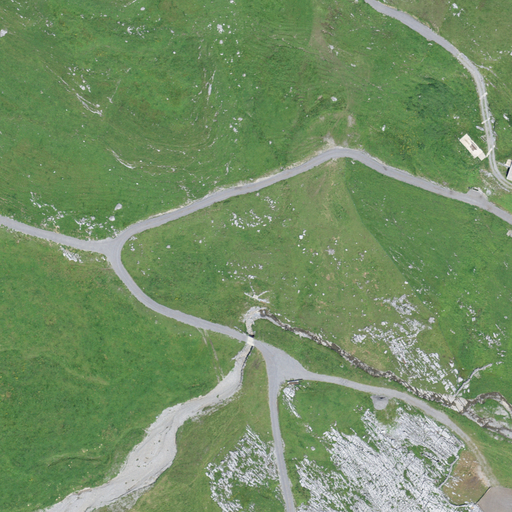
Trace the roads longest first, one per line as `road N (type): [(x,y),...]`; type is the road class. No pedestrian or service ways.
road 1 (track): [(511,219),(343,153),(122,237),(116,263),(136,292),(266,353),(291,511)]
road 2 (track): [(272,394),(288,381),(317,377),(399,395),(449,422),(494,483)]
road 3 (track): [(368,0),(423,28),(478,75),(496,174),(511,186)]
